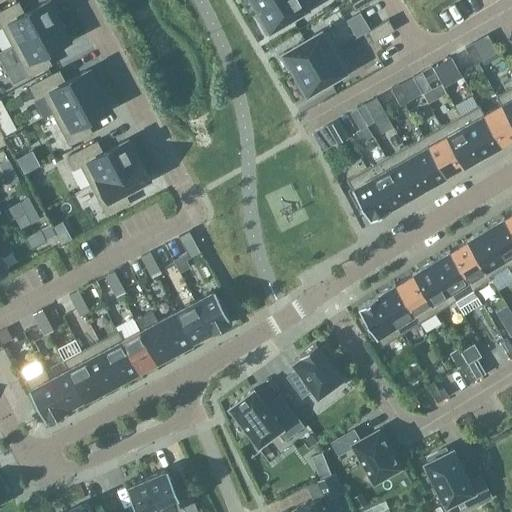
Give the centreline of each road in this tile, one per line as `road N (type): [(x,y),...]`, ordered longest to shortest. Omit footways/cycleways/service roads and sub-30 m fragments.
road 1 (residential): [(322,293),(407,426),(429,425),(511,374)]
road 2 (residential): [(197,210),(83,0)]
road 3 (residential): [(511,175),(322,293)]
road 4 (residential): [(27,457),(42,472),(68,474),(177,427),(189,406)]
road 5 (residential): [(192,378),(166,383),(27,457)]
road 6 (residential): [(322,293),(192,378)]
road 7 (residential): [(309,120),(424,56)]
